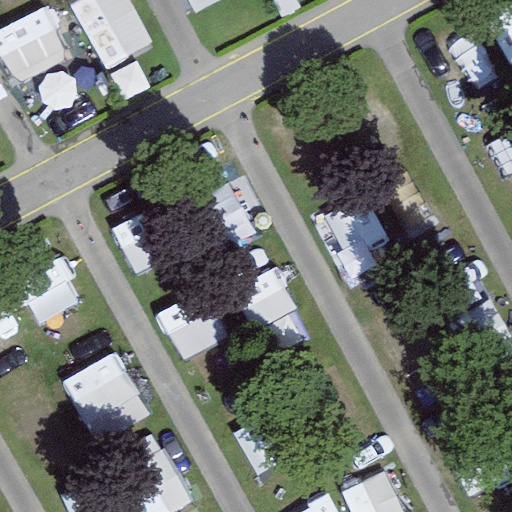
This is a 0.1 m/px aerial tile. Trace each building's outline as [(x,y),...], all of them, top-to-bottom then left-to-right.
[(81,0),(108,66),(159,46),(141,0),(81,0)] [(189,0),(196,13),(225,0),(189,0)] [(66,16),(36,36),(62,76),(93,56),(66,16)] [(457,25),(430,42),(452,76),(479,59),(457,25)] [(390,96),(360,118),(394,164),(424,142),(390,96)] [(412,239),(452,224),(437,184),(397,199),(412,239)] [(164,189),(132,206),(164,268),(196,251),(164,189)] [(265,329),(309,306),(283,256),(239,279),(265,329)]
